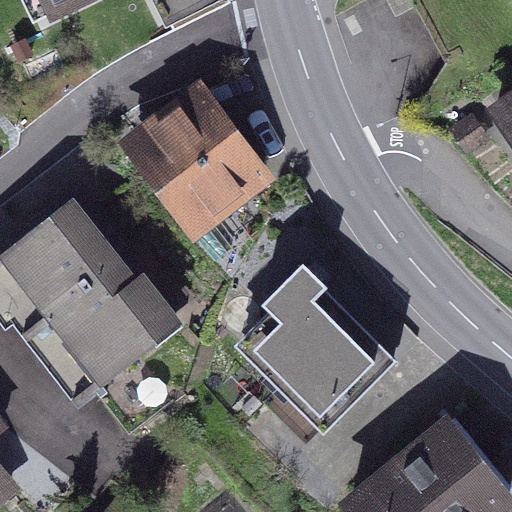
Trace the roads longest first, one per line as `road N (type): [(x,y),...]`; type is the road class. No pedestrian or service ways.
road 1 (residential): [(511,357),(400,255),(346,160)]
road 2 (residential): [(511,232),(424,154),(346,160)]
road 3 (residential): [(346,160),(285,0)]
